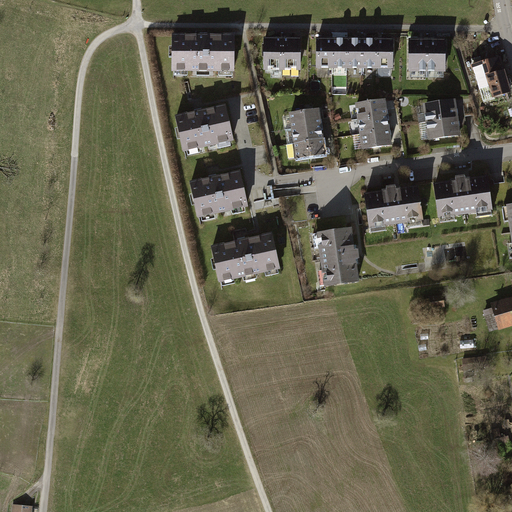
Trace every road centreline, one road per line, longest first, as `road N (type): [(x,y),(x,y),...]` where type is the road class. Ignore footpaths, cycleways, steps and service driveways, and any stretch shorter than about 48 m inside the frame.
road 1 (track): [(269,511),(202,317),(136,0)]
road 2 (track): [(43,511),(80,79),(102,37),(137,24)]
road 3 (residential): [(511,149),(329,174)]
